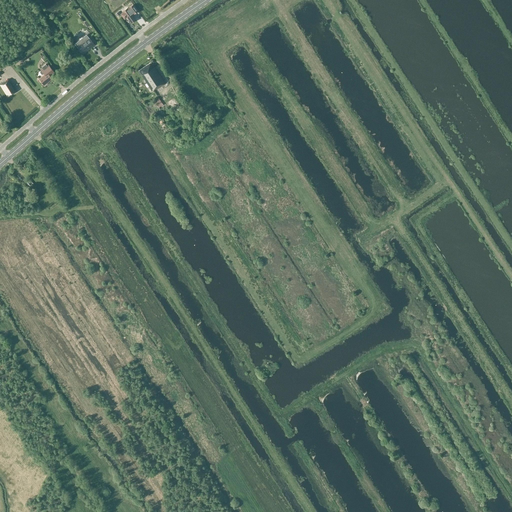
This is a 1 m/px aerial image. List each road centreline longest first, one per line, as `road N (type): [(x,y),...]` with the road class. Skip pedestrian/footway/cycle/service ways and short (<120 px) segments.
road 1 (primary): [(0,164),(206,0)]
road 2 (unclassified): [(0,149),(186,0)]
